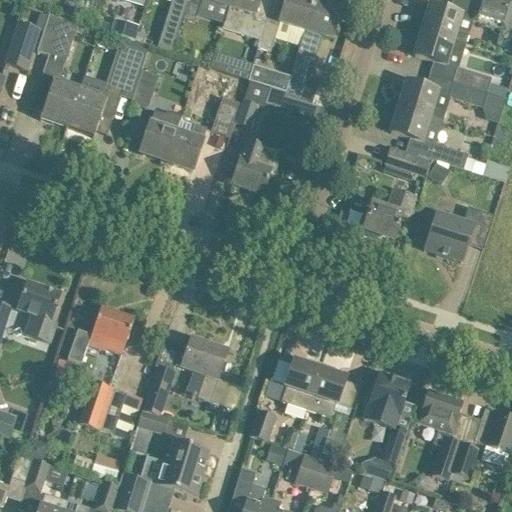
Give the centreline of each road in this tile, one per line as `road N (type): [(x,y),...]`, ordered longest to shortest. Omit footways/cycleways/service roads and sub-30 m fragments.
road 1 (tertiary): [(288,288),(0,190)]
road 2 (residential): [(288,288),(379,0)]
road 3 (tertiary): [(511,364),(288,288)]
